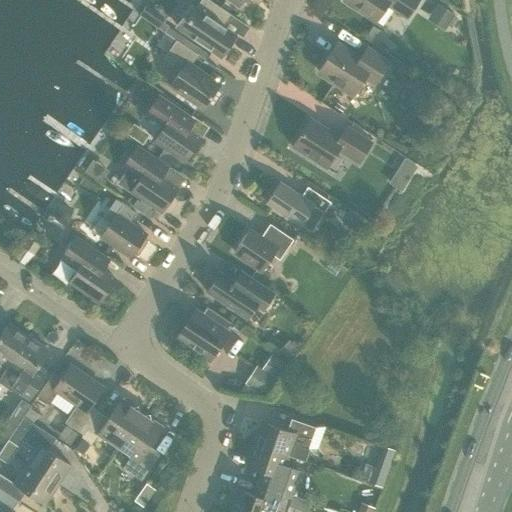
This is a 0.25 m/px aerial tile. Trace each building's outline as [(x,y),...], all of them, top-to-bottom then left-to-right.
[(233,15),(210,0),(198,0),(179,28),(221,57),(236,35),(225,27),(233,15)] [(342,0),(343,0),(375,22),(387,4),(407,18),(418,0),(342,0)] [(452,13),(440,6),(435,15),(446,22),(452,13)] [(164,32),(175,40),(176,39),(193,51),(196,45),(169,26),(164,32)] [(176,39),(175,40),(164,57),(181,69),(171,84),(204,107),(219,84),(190,65),(197,54),(193,51),(176,39)] [(359,59),(336,44),(318,70),(354,94),(365,77),(375,83),(389,61),(367,47),(359,59)] [(437,88),(422,79),(414,91),(430,101),(437,88)] [(145,113),(157,121),(163,126),(154,140),(184,161),(200,137),(184,126),(190,117),(158,95),(145,113)] [(358,162),(372,141),(347,126),(340,136),(311,117),(292,146),(326,168),(338,149),(358,162)] [(123,165),(130,170),(120,184),(131,190),(161,211),(177,188),(161,177),(167,167),(136,146),(123,165)] [(417,163),(404,155),(397,166),(410,174),(417,163)] [(301,196),(280,182),(266,202),(300,224),(308,213),(318,220),(331,201),(307,186),(301,196)] [(130,256),(146,233),(130,222),(136,213),(116,198),(103,217),(109,222),(100,236),(130,256)] [(77,206),(63,202),(58,217),(72,222),(77,206)] [(360,219),(352,213),(343,226),(352,232),(360,219)] [(279,259),(293,239),(271,224),(261,239),(248,230),(234,251),(263,270),(273,255),(279,259)] [(40,244),(29,237),(15,257),(26,264),(40,244)] [(105,258),(84,243),(74,237),(61,255),(78,267),(69,281),(99,302),(115,278),(99,267),(105,258)] [(273,292),(250,277),(241,271),(234,281),(220,271),(207,291),(247,318),(256,305),(262,309),(273,292)] [(210,359),(223,338),(221,337),(230,322),(207,306),(197,321),(190,316),(177,337),(210,359)] [(0,358),(8,365),(28,336),(8,322),(0,333),(0,358)] [(49,349),(28,336),(8,365),(9,365),(0,378),(0,379),(29,399),(42,379),(33,373),(49,349)] [(301,351),(290,340),(279,350),(290,361),(301,351)] [(70,364),(62,377),(54,373),(38,396),(48,402),(55,390),(76,405),(65,421),(83,434),(99,411),(90,404),(102,386),(70,364)] [(245,382),(265,396),(276,379),(256,366),(245,382)] [(30,406),(19,399),(12,410),(23,416),(30,406)] [(118,446),(141,413),(120,399),(105,422),(95,415),(80,438),(90,444),(98,433),(118,446)] [(162,427),(141,413),(118,446),(131,455),(123,467),(141,480),(157,457),(146,450),(162,427)] [(23,417),(3,447),(13,455),(23,440),(37,449),(27,464),(58,484),(71,465),(48,450),(55,438),(23,417)] [(253,443),(289,455),(305,461),(309,449),(308,448),(315,426),(291,418),(287,430),(261,421),(253,443)] [(78,433),(66,425),(58,437),(71,445),(78,433)] [(289,455),(253,443),(245,465),(271,474),(267,486),(292,494),(300,471),(285,466),(289,455)] [(13,455),(3,447),(0,451),(0,457),(8,463),(13,455)] [(0,473),(0,488),(18,501),(19,502),(26,491),(45,504),(58,484),(27,464),(15,483),(0,473)] [(370,482),(383,487),(389,471),(376,467),(370,482)] [(156,489),(147,483),(137,497),(146,504),(156,489)] [(292,494),(267,486),(263,498),(237,489),(229,511),(232,511),(285,511),(287,507),(292,494)] [(9,511),(18,501),(0,488),(0,511),(9,511)] [(373,511),(375,507),(361,502),(357,511),(373,511)]
